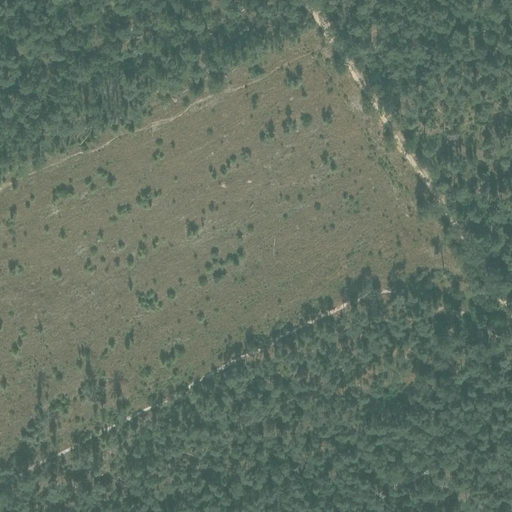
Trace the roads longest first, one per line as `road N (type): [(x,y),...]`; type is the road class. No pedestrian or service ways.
road 1 (track): [(0,478),(308,315),(403,290),(468,287),(506,299)]
road 2 (track): [(511,306),(309,0)]
